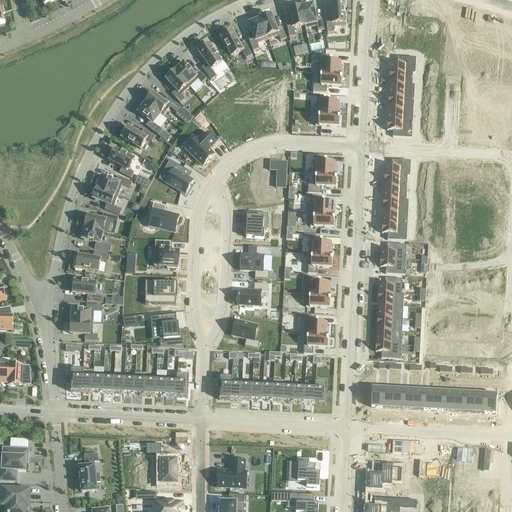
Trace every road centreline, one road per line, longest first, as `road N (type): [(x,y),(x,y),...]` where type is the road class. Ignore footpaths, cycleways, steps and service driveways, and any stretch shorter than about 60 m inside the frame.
road 1 (residential): [(43,309),(71,192),(121,97),(186,32),(258,0)]
road 2 (residential): [(362,147),(345,429)]
road 3 (residential): [(213,181),(199,208),(193,261),(193,312),(204,345)]
road 4 (residential): [(204,345),(222,285),(225,226),(213,181)]
road 5 (residential): [(510,436),(345,429)]
road 6 (residential): [(362,147),(279,143),(234,160),(213,181)]
road 7 (residential): [(362,147),(511,151)]
road 8 (residential): [(370,0),(362,147)]
road 9 (residential): [(54,414),(200,421)]
road 10 (residential): [(200,421),(345,429)]
